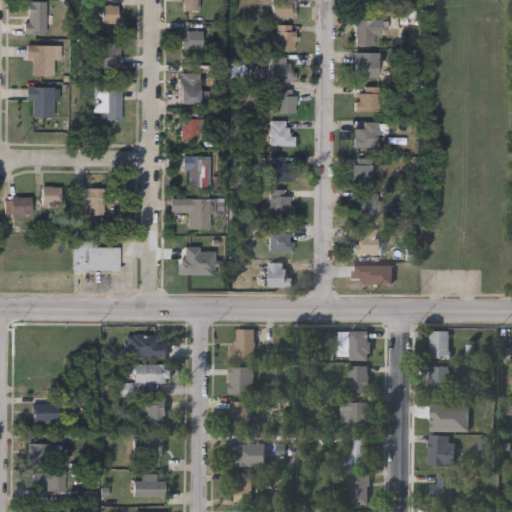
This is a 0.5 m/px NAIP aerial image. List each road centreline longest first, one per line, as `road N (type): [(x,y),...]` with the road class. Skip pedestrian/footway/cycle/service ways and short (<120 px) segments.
road 1 (tertiary): [(511,313),(0,309)]
road 2 (residential): [(323,0),(320,313)]
road 3 (residential): [(148,311),(152,0)]
road 4 (residential): [(198,310),(197,511)]
road 5 (residential): [(399,313),(396,511)]
road 6 (residential): [(0,151),(29,159),(151,159)]
road 7 (residential): [(2,310),(0,432)]
